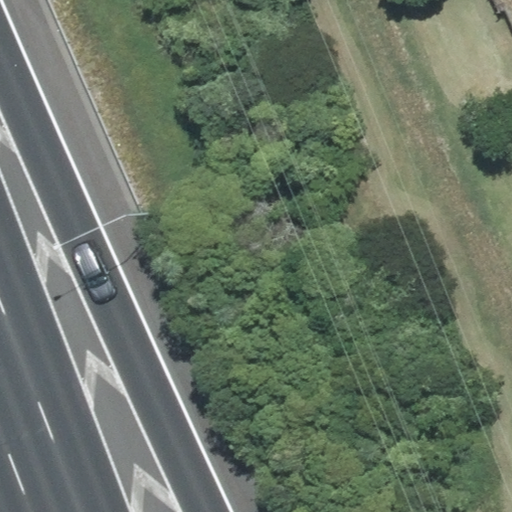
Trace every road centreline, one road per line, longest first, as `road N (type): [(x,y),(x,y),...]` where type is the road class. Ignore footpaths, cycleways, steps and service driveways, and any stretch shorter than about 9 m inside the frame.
road 1 (motorway): [(0,52),(208,511)]
road 2 (motorway): [(0,356),(59,511)]
